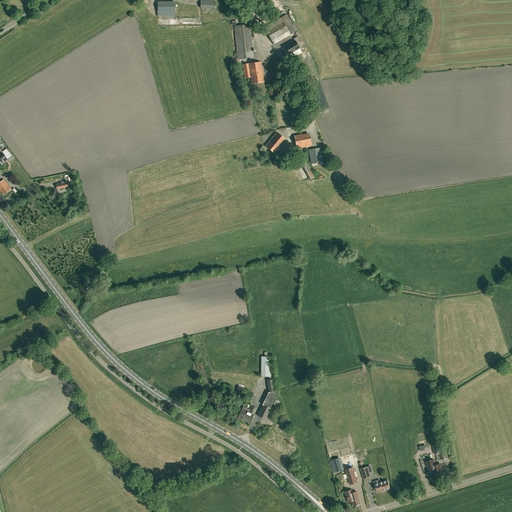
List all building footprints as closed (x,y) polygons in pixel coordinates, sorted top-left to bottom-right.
[(213,0),(200,0),(200,9),(213,9),(213,0)] [(158,12),(175,12),(175,2),(158,2),(158,12)] [(287,14),(281,18),(290,34),(297,31),(293,24),(287,14)] [(280,18),(263,28),(273,44),(290,34),(280,18)] [(253,57),(250,25),(234,26),(237,59),(253,57)] [(293,38),(295,41),(285,46),(285,47),(285,48),(287,51),(287,50),(289,53),(299,48),(297,44),(300,42),(296,36),(293,38)] [(264,82),(261,62),(243,64),(245,78),(250,77),(251,84),(264,82)] [(295,66),(299,71),(304,67),(300,63),(295,66)] [(266,85),(270,95),(277,93),(273,82),(266,85)] [(278,149),(286,140),(277,132),(269,141),(265,146),(274,153),(278,149)] [(309,136),(295,138),(297,149),(311,146),(309,136)] [(320,148),(309,150),(311,164),(323,161),(320,148)] [(314,176),(299,150),(294,153),(309,179),(314,176)] [(11,189),(3,180),(0,182),(0,191),(3,195),(11,189)] [(260,377),(268,377),(268,357),(260,357),(260,377)] [(274,379),(269,380),(267,380),(269,392),(264,400),(262,405),(263,405),(258,416),(265,419),(270,409),(270,408),(275,397),(276,395),(274,379)] [(243,406),(241,409),(237,418),(243,421),(243,420),(249,423),(253,415),(256,408),(252,406),(250,409),(243,406)] [(434,454),(436,454),(437,460),(448,458),(446,448),(443,449),(442,444),(432,446),(434,454)] [(340,458),(330,461),(334,473),(344,470),(340,458)] [(429,471),(433,470),(434,472),(435,472),(436,476),(442,474),(439,463),(435,464),(433,459),(431,460),(430,459),(429,458),(426,459),(426,460),(426,461),(429,471)] [(361,469),(364,478),(370,476),(367,467),(361,469)] [(353,468),(346,470),(350,484),(357,482),(353,468)] [(373,487),(375,492),(377,491),(377,493),(383,491),(383,492),(390,490),(387,480),(380,482),(379,480),(374,482),(375,486),(373,487)] [(352,490),(349,491),(345,492),(346,497),(348,503),(352,501),(354,506),(356,505),(357,506),(360,505),(359,504),(360,504),(357,492),(353,493),(352,490)]
